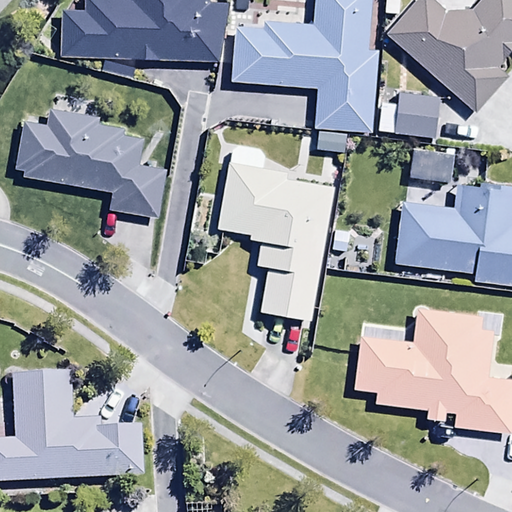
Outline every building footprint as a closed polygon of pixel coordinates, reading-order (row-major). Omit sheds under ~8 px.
[(217,65),(227,7),(207,7),(206,0),(82,0),(82,15),(60,15),(59,63),(217,65)] [(233,30),(229,88),(314,93),(312,131),(370,135),(376,51),(367,51),(370,0),(313,0),(312,29),(262,25),(262,31),(233,30)] [(511,54),(511,0),(480,0),(469,14),(443,15),(425,0),(416,0),(383,39),(473,116),(506,78),(497,71),(511,54)] [(379,105),(376,136),(433,142),(437,101),(397,97),(396,107),(379,105)] [(97,121),(50,112),(47,129),(21,125),(12,173),(23,175),(21,181),(109,197),(106,214),(154,223),(163,173),(137,168),(142,142),(123,139),(125,131),(96,126),(97,121)] [(345,137),(317,135),(316,155),(344,157),(345,137)] [(262,156),(230,150),(216,234),(249,239),(248,246),(259,248),(255,271),(265,272),(257,316),(301,324),(323,193),(285,186),(287,175),(260,170),(262,156)] [(409,155),(407,182),(451,186),(453,159),(409,155)] [(399,208),(394,270),(473,277),(473,285),(511,288),(511,192),(454,188),(452,213),(399,208)] [(454,418),(452,432),(508,437),(511,399),(511,383),(486,381),(491,335),(479,334),(481,318),(414,312),(411,345),(357,340),(352,394),(374,396),(372,409),(425,414),(424,424),(443,425),(444,417),(454,418)] [(0,441),(0,485),(143,481),(141,428),(100,430),(99,421),(71,422),(70,374),(10,377),(12,441),(0,441)]
